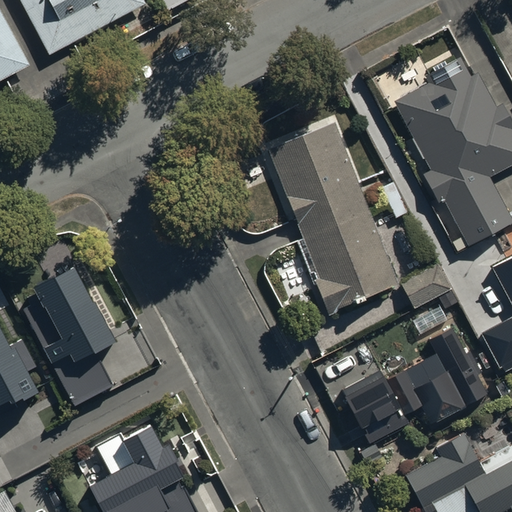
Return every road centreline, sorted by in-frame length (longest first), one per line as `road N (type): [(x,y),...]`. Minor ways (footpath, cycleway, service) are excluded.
road 1 (residential): [(110,131),(311,511)]
road 2 (residential): [(110,131),(355,0)]
road 3 (residential): [(0,189),(110,131)]
